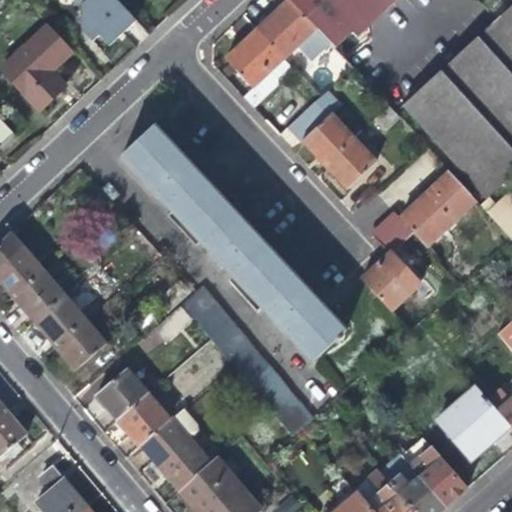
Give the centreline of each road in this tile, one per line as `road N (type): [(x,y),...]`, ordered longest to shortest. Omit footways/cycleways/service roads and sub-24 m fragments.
road 1 (residential): [(163,49),(354,253)]
road 2 (residential): [(0,204),(163,49)]
road 3 (residential): [(142,511),(0,345)]
